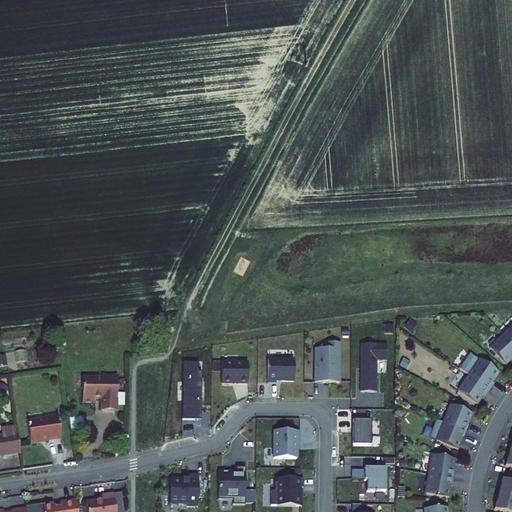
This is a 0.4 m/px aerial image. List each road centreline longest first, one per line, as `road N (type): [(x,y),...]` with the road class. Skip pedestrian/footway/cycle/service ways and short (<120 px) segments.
road 1 (residential): [(324,511),(325,426),(304,409),(246,410),(204,448),(0,485)]
road 2 (track): [(360,0),(181,324)]
road 3 (residential): [(475,511),(484,455),(511,399)]
